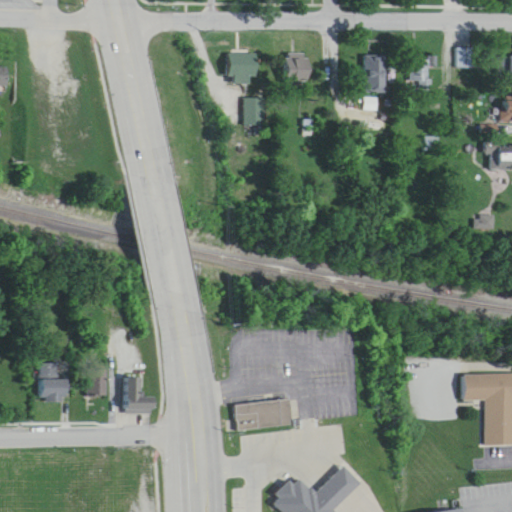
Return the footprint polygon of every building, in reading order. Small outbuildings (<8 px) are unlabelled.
[(255,53),(227,53),(227,84),(255,84),(255,53)] [(282,86),(306,86),(306,54),(282,54),(282,86)] [(361,94),(382,94),(382,55),(361,55),(361,94)] [(497,123),(511,122),(511,97),(497,97),(497,123)] [(264,99),(243,99),(243,126),(264,126),(264,99)] [(485,171),(511,170),(511,144),(485,145),(485,171)] [(482,434),(511,433),(511,361),(459,362),(460,387),(481,387),(482,434)] [(106,370),(84,370),(83,395),(105,396),(106,370)] [(124,412),(154,412),(154,404),(142,404),(142,378),(124,378),(124,412)] [(68,401),(68,380),(40,380),(40,401),(68,401)] [(235,406),(237,432),(292,427),(289,400),(235,406)] [(286,455),(308,477),(339,446),(359,466),(328,497),(343,511),(294,511),(262,480),(286,455)] [(407,511),(406,501),(462,494),(464,511),(407,511)]
